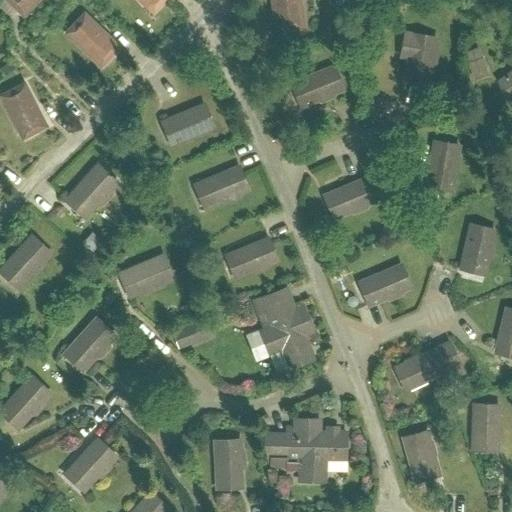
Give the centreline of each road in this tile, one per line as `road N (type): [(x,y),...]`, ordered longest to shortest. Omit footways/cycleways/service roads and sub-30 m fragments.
road 1 (residential): [(0,225),(203,18)]
road 2 (residential): [(276,175),(346,343)]
road 3 (residential): [(203,18),(276,175)]
road 4 (residential): [(355,367),(277,398),(208,407)]
road 5 (residential): [(355,367),(396,511)]
road 6 (residential): [(399,123),(276,175)]
road 7 (residential): [(208,407),(201,382),(165,365),(140,375),(127,405)]
